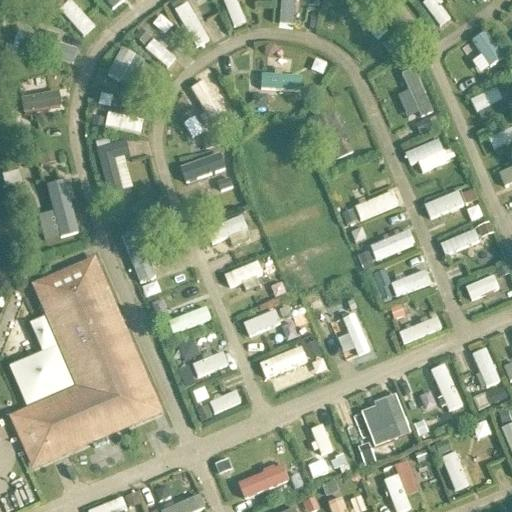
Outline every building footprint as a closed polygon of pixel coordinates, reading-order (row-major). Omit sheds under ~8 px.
[(207,0),(192,0),(198,9),(209,3),(207,0)] [(177,1),(169,6),(172,12),(181,8),(177,1)] [(381,41),(390,31),(357,1),(348,11),(381,41)] [(195,52),(209,44),(188,5),(174,13),(195,52)] [(57,44),(60,38),(45,32),(37,52),(72,67),(78,53),(57,44)] [(140,32),(133,40),(143,48),(150,41),(140,32)] [(490,72),(504,64),(486,33),(472,42),(490,72)] [(154,40),(145,52),(168,72),(178,60),(154,40)] [(392,41),(384,48),(390,55),(398,47),(392,41)] [(511,72),(507,65),(494,73),(499,82),(511,73),(511,72)] [(417,71),(403,75),(417,121),(430,117),(417,71)] [(267,91),(298,92),(299,77),(267,76),(267,91)] [(191,89),(212,131),(227,123),(206,82),(191,89)] [(503,87),(468,103),(475,117),(509,101),(503,87)] [(20,113),(60,112),(59,96),(20,97),(20,113)] [(255,101),(255,110),(266,111),(266,101),(255,101)] [(198,137),(208,131),(198,115),(188,121),(198,137)] [(340,129),(331,134),(322,115),(305,123),(327,168),(353,156),(340,129)] [(91,120),(89,129),(101,132),(103,123),(91,120)] [(427,122),(414,129),(419,138),(432,131),(427,122)] [(21,123),(8,125),(9,136),(22,135),(21,123)] [(511,129),(488,140),(494,153),(511,144),(511,129)] [(213,140),(202,144),(205,154),(216,150),(213,140)] [(122,181),(115,160),(130,156),(126,142),(95,151),(111,204),(125,200),(120,181),(122,181)] [(178,170),(183,186),(225,172),(220,156),(178,170)] [(511,169),(498,176),(504,190),(511,186),(511,169)] [(229,182),(217,186),(220,195),(232,191),(229,182)] [(47,186),(57,240),(76,237),(67,183),(47,186)] [(360,224),(398,208),(392,193),(353,209),(360,224)] [(471,194),(461,198),(465,209),(476,204),(471,194)] [(346,229),(356,225),(352,213),(341,217),(346,229)] [(128,235),(136,232),(132,222),(124,225),(128,235)] [(488,226),(477,231),(481,242),(492,237),(488,226)] [(376,264),(416,246),(409,231),(369,249),(376,264)] [(260,251),(263,259),(272,255),(268,247),(260,251)] [(368,256),(357,260),(361,270),(372,266),(368,256)] [(505,270),(496,274),(499,282),(508,278),(505,270)] [(19,425),(36,462),(151,413),(90,272),(33,296),(45,323),(31,329),(43,358),(10,372),(31,420),(19,425)] [(471,304),(500,292),(494,277),(464,290),(471,304)] [(379,293),(383,305),(391,302),(386,290),(379,293)] [(250,339),(294,322),(288,307),(244,324),(250,339)] [(390,313),(394,324),(401,321),(397,311),(390,313)] [(403,347),(442,332),(437,319),(398,335),(403,347)] [(315,346),(305,350),(309,360),(319,355),(315,346)] [(484,391),(500,385),(489,350),(473,355),(484,391)] [(448,415),(464,409),(447,366),(430,372),(448,415)] [(511,367),(503,371),(509,386),(511,384),(511,367)] [(189,371),(178,376),(183,388),(194,383),(189,371)] [(299,372),(273,379),(276,393),(302,386),(299,372)] [(236,393),(208,406),(214,418),(242,405),(236,393)] [(502,394),(493,398),(497,406),(506,402),(502,394)] [(392,458),(387,446),(402,440),(387,402),(359,413),(379,463),(392,458)] [(207,410),(197,414),(201,425),(212,421),(207,410)] [(506,414),(497,417),(501,429),(510,426),(506,414)] [(487,423),(474,428),(478,441),(492,437),(487,423)] [(418,440),(427,437),(422,425),(413,429),(418,440)] [(511,425),(501,430),(511,458),(511,425)] [(320,458),(333,453),(323,427),(310,432),(320,458)] [(436,448),(440,459),(450,455),(447,444),(436,448)] [(417,467),(427,463),(424,454),(414,458),(417,467)] [(455,495),(471,488),(458,454),(442,460),(455,495)] [(341,458),(333,462),(337,472),(346,469),(341,458)] [(214,469),(217,477),(230,471),(227,464),(214,469)] [(243,503),(289,484),(281,466),(235,485),(243,503)] [(303,490),(298,479),(289,482),(294,493),(303,490)] [(334,485),(322,490),(326,500),(338,495),(334,485)] [(129,510),(138,506),(135,497),(126,501),(129,510)] [(161,510),(162,511),(205,511),(202,499),(161,510)] [(330,504),(331,511),(348,511),(346,500),(330,504)]
